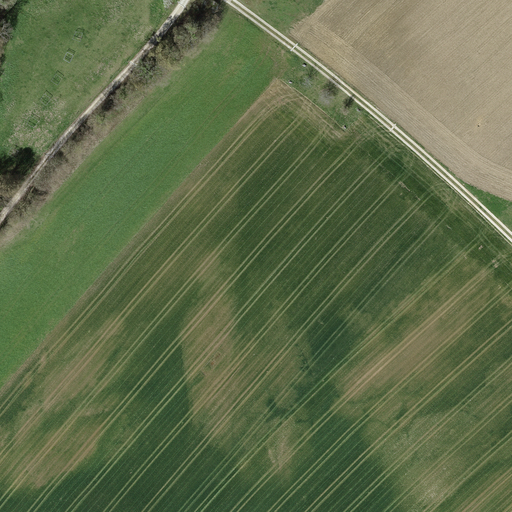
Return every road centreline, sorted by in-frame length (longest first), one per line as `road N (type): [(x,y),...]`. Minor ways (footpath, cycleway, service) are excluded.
road 1 (track): [(231,0),(355,96),(511,239)]
road 2 (track): [(186,0),(0,216)]
